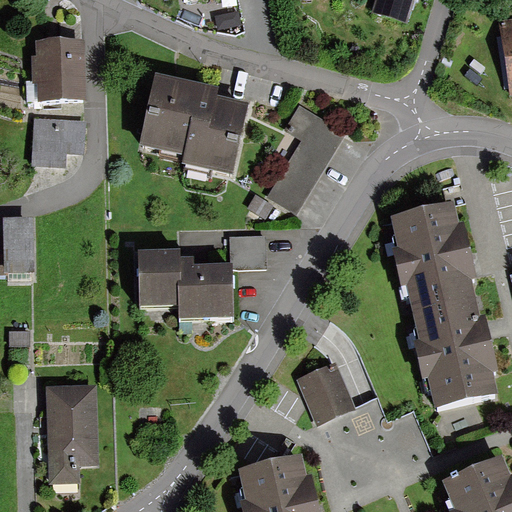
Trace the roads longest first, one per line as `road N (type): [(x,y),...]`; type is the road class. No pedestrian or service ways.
road 1 (residential): [(148,506),(194,455),(384,162),(426,136)]
road 2 (residential): [(412,104),(204,43),(98,0)]
